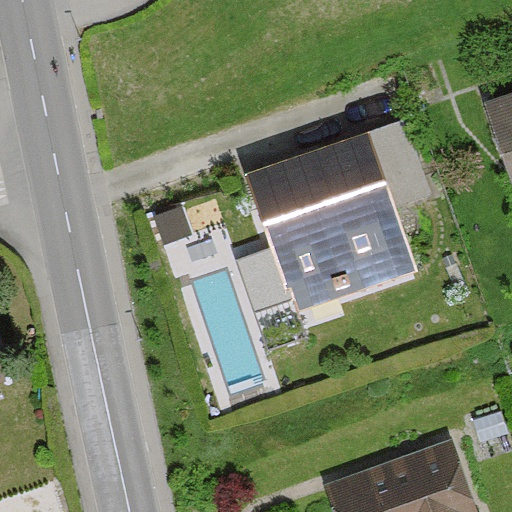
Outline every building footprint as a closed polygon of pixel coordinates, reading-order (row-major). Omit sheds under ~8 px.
[(511,93),(488,100),(511,181),(511,93)] [(365,129),(251,166),(274,234),(232,248),(260,331),(415,279),(365,129)] [(179,265),(207,256),(189,200),(161,209),(179,265)] [(0,400),(10,398),(0,362),(0,400)] [(476,511),(455,438),(329,476),(339,511),(476,511)]
